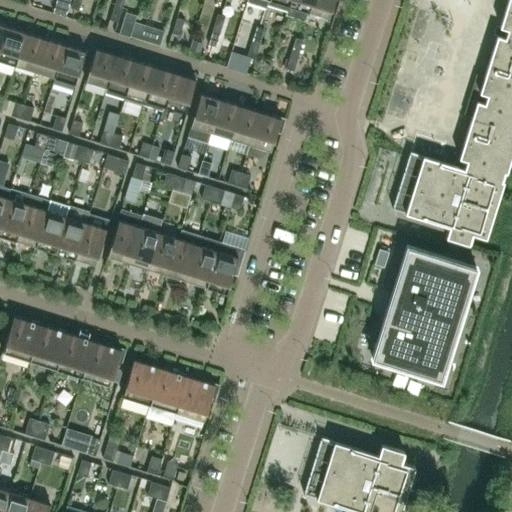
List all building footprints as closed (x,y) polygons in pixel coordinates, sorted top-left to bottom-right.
[(55,0),(53,10),(65,14),(69,0),(55,0)] [(78,9),(80,0),(72,0),(70,7),(78,9)] [(289,15),(293,0),(271,0),(270,5),(286,10),(285,14),(289,15)] [(312,12),(315,0),(293,0),(289,15),(304,20),(307,10),(312,12)] [(315,0),(312,12),(328,17),(331,7),(333,0),(315,0)] [(511,0),(506,0),(499,26),(501,26),(499,35),(496,34),(478,91),(481,92),(478,100),(476,99),(458,156),(460,157),(458,166),(409,151),(392,208),(449,225),(445,236),(468,243),(472,232),(486,237),(503,180),(501,179),(504,171),(506,171),(511,151),(511,0)] [(117,21),(122,6),(114,4),(109,19),(117,21)] [(125,11),(119,33),(129,36),(134,21),(136,14),(125,11)] [(220,31),(225,15),(217,13),(212,28),(220,31)] [(179,35),(184,19),(176,17),(171,32),(179,35)] [(134,21),(129,36),(146,42),(151,26),(134,21)] [(0,59),(15,64),(25,31),(5,25),(0,42),(0,59)] [(259,43),(264,27),(256,25),(251,42),(259,43)] [(215,46),(220,31),(212,28),(207,44),(215,46)] [(34,70),(45,37),(25,31),(15,64),(34,70)] [(54,76),(64,44),(45,37),(34,70),(54,76)] [(298,55),(302,39),(295,37),(290,53),(298,55)] [(192,39),(187,55),(198,58),(203,43),(192,39)] [(254,58),(259,43),(251,42),(246,56),(254,58)] [(53,82),(72,88),(84,50),(64,44),(54,76),(53,82)] [(105,86),(116,53),(95,47),(85,80),(105,86)] [(123,98),(135,59),(116,53),(105,86),(106,86),(104,92),(123,98)] [(293,70),(298,55),(290,53),(285,68),(293,70)] [(229,55),(226,67),(237,70),(239,64),(236,57),(229,55)] [(143,104),(155,66),(135,59),(123,98),(143,104)] [(164,104),(174,72),(155,66),(143,104),(162,110),(164,104)] [(164,104),(184,111),(195,78),(174,72),(164,104)] [(210,131),(220,98),(200,92),(187,134),(207,141),(210,131)] [(230,137),(240,104),(220,98),(210,131),(230,137)] [(19,118),(24,104),(14,101),(10,115),(19,118)] [(29,121),(33,107),(24,104),(19,118),(29,121)] [(249,143),(260,111),(240,104),(230,137),(249,143)] [(280,132),(285,117),(284,117),(284,118),(260,111),(249,143),(270,149),(276,131),(280,132)] [(61,131),(65,117),(56,114),(52,128),(61,131)] [(78,136),(82,122),(72,119),(68,133),(78,136)] [(13,139),(17,125),(8,122),(3,136),(13,139)] [(108,145),(113,132),(103,129),(99,142),(108,145)] [(44,148),(48,135),(38,132),(34,145),(44,148)] [(118,148),(122,135),(113,132),(108,145),(118,148)] [(53,151),(57,138),(48,135),(44,148),(53,151)] [(82,160),(87,147),(67,141),(63,156),(72,159),(73,157),(82,160)] [(147,157),(151,144),(142,141),(138,155),(147,157)] [(92,163),(96,150),(87,147),(82,160),(92,163)] [(170,164),(174,151),(164,148),(160,161),(170,164)] [(186,169),(190,156),(181,153),(177,167),(186,169)] [(124,173),(128,160),(119,157),(115,170),(124,173)] [(0,218),(9,189),(8,189),(2,187),(9,162),(0,159),(0,218)] [(207,176),(211,162),(202,160),(197,173),(207,176)] [(141,179),(145,165),(135,162),(131,176),(141,179)] [(236,185),(240,172),(231,169),(227,182),(236,185)] [(171,188),(175,175),(166,172),(162,185),(171,188)] [(246,188),(250,174),(240,172),(236,185),(246,188)] [(181,191),(185,178),(175,175),(171,188),(181,191)] [(210,200),(214,187),(205,184),(201,197),(210,200)] [(230,206),(234,193),(214,187),(210,200),(230,206)] [(0,233),(15,239),(29,194),(9,188),(8,189),(9,189),(0,218),(0,233)] [(239,209),(244,196),(234,193),(230,206),(239,209)] [(35,245),(49,200),(29,194),(15,239),(35,245)] [(54,251),(69,204),(49,198),(49,200),(35,245),(54,251)] [(74,257),(88,213),(89,214),(89,212),(88,212),(88,211),(69,204),(54,251),(74,257)] [(127,261),(138,225),(141,215),(122,208),(116,225),(104,264),(105,264),(108,255),(127,261)] [(158,231),(162,218),(142,212),(141,215),(138,225),(127,261),(147,267),(158,231)] [(97,253),(98,253),(108,220),(89,214),(88,213),(74,257),(94,263),(97,253)] [(186,279),(199,236),(181,230),(181,229),(180,228),(178,237),(177,237),(166,273),(186,279)] [(166,273),(177,237),(158,231),(147,267),(166,273)] [(205,285),(219,242),(199,236),(186,279),(205,285)] [(237,275),(245,250),(219,242),(205,285),(226,292),(232,273),(237,275)] [(407,243),(372,355),(441,377),(476,264),(407,243)] [(379,249),(374,264),(384,267),(388,252),(379,249)] [(29,359),(40,323),(13,315),(2,351),(29,359)] [(55,367),(67,331),(40,323),(29,359),(55,367)] [(82,376),(93,339),(67,331),(55,367),(82,376)] [(120,367),(125,348),(124,349),(93,339),(82,376),(109,384),(115,365),(120,367)] [(151,403),(162,367),(133,358),(122,394),(151,403)] [(176,411),(187,375),(162,367),(151,403),(176,411)] [(201,425),(209,401),(213,402),(219,384),(218,383),(218,384),(187,375),(176,411),(174,417),(201,425)] [(34,436),(39,420),(29,417),(24,433),(34,436)] [(44,439),(49,423),(39,420),(34,436),(44,439)] [(11,452),(15,439),(5,436),(1,449),(11,452)] [(95,455),(100,439),(89,436),(84,452),(95,455)] [(399,511),(414,465),(400,461),(404,450),(381,443),(377,454),(333,440),(321,436),(303,493),(316,497),(351,508),(350,511),(399,511)] [(112,460),(117,444),(107,441),(102,457),(112,460)] [(40,461),(44,448),(35,445),(30,458),(40,461)] [(50,464),(54,451),(44,448),(40,461),(50,464)] [(156,474),(161,458),(151,455),(146,471),(156,474)] [(86,475),(91,462),(81,459),(77,472),(86,475)] [(172,479),(177,463),(167,460),(162,476),(172,479)] [(117,485),(121,472),(112,469),(108,482),(117,485)] [(137,491),(141,478),(121,472),(117,485),(137,491)] [(156,497),(160,484),(141,478),(137,491),(156,497)] [(163,510),(170,487),(160,484),(156,497),(153,507),(163,510)] [(0,511),(2,511),(9,490),(0,487),(0,511)] [(23,511),(29,496),(9,490),(2,511),(23,511)] [(23,511),(46,511),(49,502),(29,496),(23,511)]
